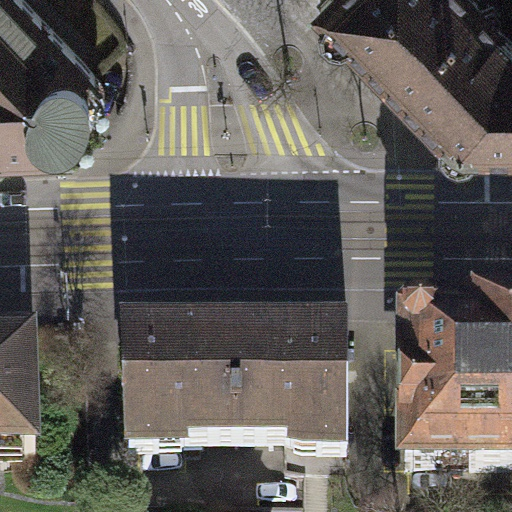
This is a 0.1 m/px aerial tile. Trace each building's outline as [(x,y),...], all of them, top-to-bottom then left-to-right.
[(98,72),(26,0),(0,0),(0,147),(69,146),(98,72)] [(511,138),(511,0),(322,0),(456,139),(511,138)] [(511,322),(421,322),(406,337),(406,470),(511,469),(511,322)] [(322,340),(127,342),(128,452),(320,450),(347,449),(346,339),(322,340)] [(0,462),(33,461),(29,340),(0,341),(0,462)]
